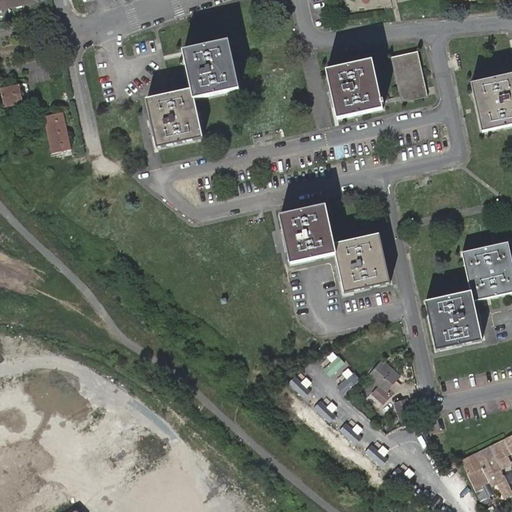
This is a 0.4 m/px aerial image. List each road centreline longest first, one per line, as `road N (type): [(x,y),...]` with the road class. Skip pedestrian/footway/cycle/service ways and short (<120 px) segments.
road 1 (residential): [(453,111),(461,152),(384,176),(192,212),(166,188),(170,175),(331,138)]
road 2 (unknown): [(111,511),(0,339)]
road 3 (residential): [(437,30),(332,42),(310,36),(303,0)]
road 4 (residential): [(62,0),(70,36),(186,0)]
road 5 (residential): [(331,138),(453,111)]
